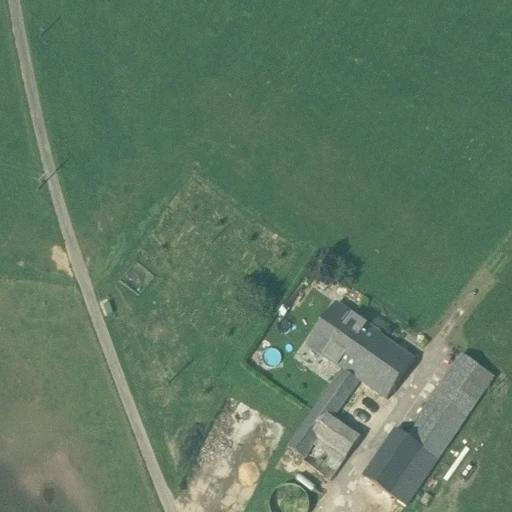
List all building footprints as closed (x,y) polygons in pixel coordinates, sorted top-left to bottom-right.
[(380,337),(335,305),(307,346),(343,370),(352,377),(380,337)] [(415,361),(380,337),(352,377),(363,384),(387,401),(415,361)] [(494,378),(462,356),(450,373),(482,395),(494,378)] [(307,421),(287,448),(303,459),(303,460),(334,417),(356,386),(360,388),(363,384),(352,377),(343,370),(329,390),(307,421)] [(482,395),(450,373),(435,394),(468,416),(482,395)] [(468,416),(435,394),(418,419),(420,421),(408,439),(438,461),(468,416)] [(334,417),(303,460),(303,459),(302,461),(330,482),(362,436),(334,417)] [(408,439),(394,430),(393,432),(394,432),(387,442),(386,442),(386,443),(364,476),(363,475),(362,477),(406,507),(438,461),(408,439)] [(307,511),(309,506),(307,498),(303,492),(296,488),(289,486),(281,488),(275,492),(271,499),(269,506),(270,511),(307,511)]
